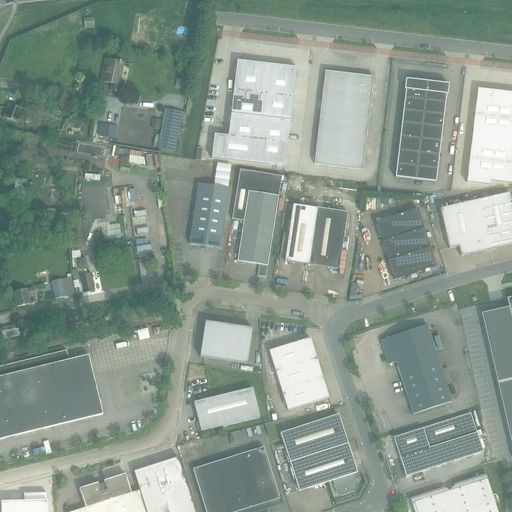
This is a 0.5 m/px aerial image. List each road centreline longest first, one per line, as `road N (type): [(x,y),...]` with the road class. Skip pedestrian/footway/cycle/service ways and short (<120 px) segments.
road 1 (unclassified): [(339,321),(307,309),(195,298),(166,436),(0,481)]
road 2 (unclassified): [(220,16),(511,53)]
road 3 (unclassified): [(339,321),(333,340),(377,482),(373,502),(358,511)]
road 4 (unclassified): [(511,267),(339,321)]
